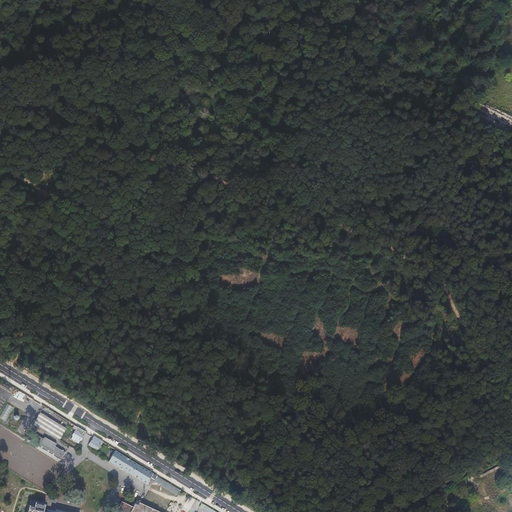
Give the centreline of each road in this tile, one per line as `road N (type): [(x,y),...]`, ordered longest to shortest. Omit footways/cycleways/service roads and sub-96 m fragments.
road 1 (track): [(105,216),(125,209),(166,167),(190,165),(238,187),(282,195),(428,268),(473,335),(511,365)]
road 2 (tertiary): [(0,364),(240,511)]
road 3 (track): [(166,167),(112,134),(32,103),(13,111),(0,131)]
road 4 (track): [(10,381),(38,300),(105,216)]
road 5 (track): [(511,449),(384,511)]
road 6 (track): [(0,150),(19,171),(105,216)]
